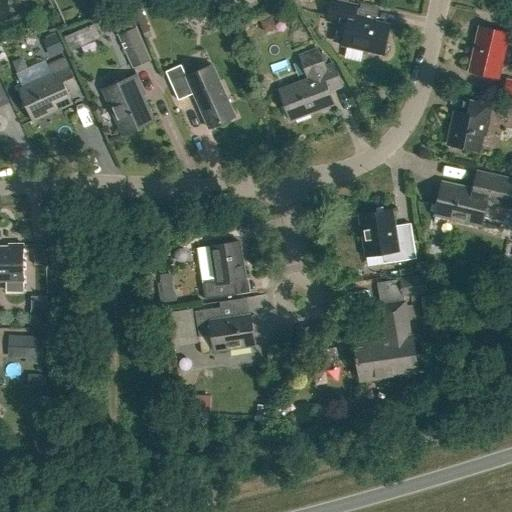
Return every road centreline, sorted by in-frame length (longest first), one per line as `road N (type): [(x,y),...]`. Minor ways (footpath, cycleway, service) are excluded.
road 1 (residential): [(0,184),(282,181)]
road 2 (residential): [(282,181),(365,161),(386,146),(406,122),(439,0)]
road 3 (primary): [(511,453),(318,511)]
